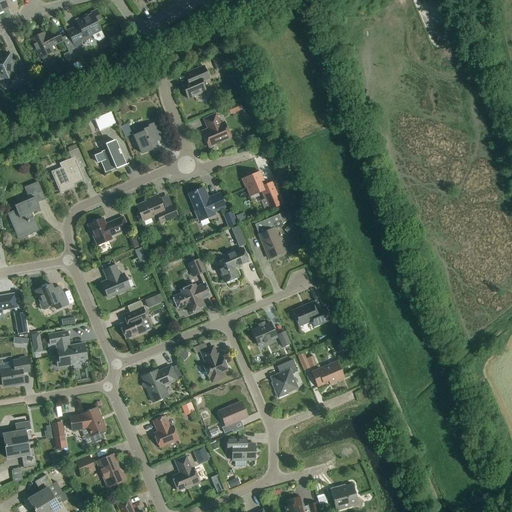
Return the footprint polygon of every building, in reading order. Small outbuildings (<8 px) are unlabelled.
[(91,13),(92,14),(86,17),(86,16),(75,21),(79,29),(68,35),(73,46),(78,44),(93,37),(95,40),(98,42),(104,39),(100,30),(96,23),(101,20),(97,11),(91,13)] [(50,47),(62,42),(56,30),(48,34),(49,36),(46,38),(43,33),(30,40),(39,59),(40,58),(42,60),(46,59),(46,56),(53,52),(50,47)] [(72,45),(66,48),(72,61),(78,58),(72,45)] [(13,73),(13,61),(2,53),(0,54),(0,78),(1,79),(13,73)] [(212,61),(217,72),(226,69),(224,65),(225,64),(222,57),(212,61)] [(184,75),(186,81),(181,83),(188,100),(205,92),(200,80),(208,77),(203,67),(184,75)] [(21,86),(29,101),(41,96),(34,80),(21,86)] [(129,112),(125,102),(118,106),(122,116),(129,112)] [(229,109),(231,113),(243,109),(241,104),(229,109)] [(99,132),(116,125),(110,112),(88,122),(91,128),(96,126),(99,132)] [(208,148),(230,138),(224,123),(220,125),(215,115),(203,120),(208,130),(202,132),(208,148)] [(155,143),(161,140),(154,124),(148,126),(148,128),(143,131),(144,132),(134,136),(142,155),(152,150),(151,147),(156,145),(155,143)] [(116,170),(126,166),(119,150),(116,144),(115,145),(114,141),(105,145),(107,151),(94,156),(98,164),(102,162),(106,172),(115,169),(116,170)] [(67,148),(69,153),(68,153),(71,160),(60,165),(62,169),(52,173),(61,193),(75,187),(73,185),(82,181),(78,170),(85,167),(76,145),(67,148)] [(261,192),(264,199),(260,200),(265,211),(281,204),(272,183),(265,186),(259,172),(241,180),(245,189),(246,188),(250,197),(261,192)] [(36,204),(45,200),(38,182),(24,188),(29,200),(14,206),(16,211),(7,214),(18,240),(28,236),(26,233),(38,228),(32,214),(39,211),(36,204)] [(215,214),(215,212),(225,208),(219,195),(208,200),(203,188),(188,195),(196,212),(194,213),(197,221),(215,214)] [(160,225),(178,217),(173,206),(163,210),(157,196),(150,199),(150,200),(136,207),(142,222),(156,216),(160,225)] [(223,216),(229,229),(238,225),(232,212),(223,216)] [(283,226),(282,224),(287,222),(283,213),(254,225),(259,235),(258,236),(268,260),(284,253),(274,230),(283,226)] [(110,237),(121,232),(128,229),(123,217),(105,225),(103,219),(87,226),(91,235),(92,235),(97,246),(112,240),(110,237)] [(290,224),(284,230),(288,234),(294,228),(290,224)] [(238,227),(231,230),(235,240),(242,237),(238,227)] [(141,249),(135,251),(138,259),(144,256),(141,249)] [(233,268),(248,262),(242,249),(222,258),(223,261),(216,264),(224,283),(237,278),(233,268)] [(187,264),(192,278),(205,273),(199,259),(187,264)] [(108,299),(129,290),(123,274),(119,276),(115,266),(103,271),(107,281),(101,284),(108,299)] [(40,303),(39,306),(41,310),(43,312),(48,310),(49,307),(54,305),(56,310),(67,306),(60,287),(53,290),(51,285),(35,292),(40,303)] [(182,294),(173,298),(178,310),(187,306),(190,313),(204,307),(201,300),(210,297),(204,285),(196,288),(194,285),(180,291),(182,294)] [(163,302),(159,294),(144,301),(147,309),(163,302)] [(0,313),(1,314),(1,311),(17,308),(14,295),(0,297),(0,313)] [(313,327),(330,320),(325,308),(315,312),(312,304),(292,312),(298,327),(311,321),(313,327)] [(151,329),(142,308),(123,316),(126,323),(119,326),(125,340),(138,334),(138,335),(145,332),(145,331),(151,329)] [(14,315),(17,335),(28,333),(24,313),(14,315)] [(258,346),(276,338),(270,323),(252,331),(258,346)] [(290,344),(285,331),(276,335),(282,348),(290,344)] [(73,362),(87,359),(84,344),(68,347),(67,343),(69,342),(67,332),(48,336),(50,346),(56,345),(58,359),(56,359),(57,368),(73,365),(73,362)] [(31,337),(33,347),(41,345),(40,335),(31,337)] [(220,375),(220,374),(227,371),(221,357),(218,359),(213,347),(200,352),(205,364),(203,365),(208,379),(211,378),(212,379),(213,380),(214,381),(215,381),(216,381),(217,381),(218,380),(219,380),(219,379),(220,379),(220,378),(221,377),(221,376),(221,375),(220,375)] [(303,353),(297,356),(304,370),(316,365),(312,356),(305,359),(303,353)] [(22,373),(29,372),(27,358),(19,359),(19,361),(12,362),(14,369),(0,371),(0,374),(2,387),(24,383),(22,373)] [(291,375),(297,372),(292,360),(276,367),(279,374),(270,378),(275,390),(274,391),(278,398),(287,394),(287,393),(297,389),(291,375)] [(330,385),(344,379),(336,362),(311,373),(317,388),(329,383),(330,385)] [(163,386),(176,380),(170,368),(157,373),(156,371),(142,377),(144,383),(142,384),(142,386),(143,388),(144,389),(147,389),(153,403),(167,397),(163,386)] [(181,407),(185,416),(194,412),(190,403),(181,407)] [(233,424),(247,418),(241,403),(219,412),(225,427),(222,428),(224,434),(235,429),(233,424)] [(87,445),(92,443),(104,438),(102,434),(106,432),(106,431),(97,408),(80,415),(80,416),(69,418),(71,432),(80,430),(87,445)] [(159,448),(178,441),(172,427),(169,428),(164,417),(153,422),(157,433),(154,434),(159,448)] [(3,435),(5,447),(27,443),(26,437),(31,436),(28,423),(16,425),(17,433),(3,435)] [(54,439),(64,438),(62,423),(52,425),(54,439)] [(232,461),(254,461),(254,445),(246,445),(246,438),(227,438),(227,451),(232,451),(232,461)] [(209,445),(212,451),(218,448),(215,442),(209,445)] [(27,443),(5,447),(7,459),(21,457),(23,468),(36,466),(33,449),(28,450),(27,443)] [(192,452),(198,465),(209,460),(203,447),(192,452)] [(109,488),(124,481),(114,455),(98,462),(97,465),(106,486),(109,488)] [(89,456),(74,462),(81,478),(95,472),(89,456)] [(180,474),(172,478),(178,491),(186,488),(186,489),(199,484),(199,482),(196,476),(193,469),(191,470),(186,458),(175,463),(180,474)] [(20,467),(12,469),(16,481),(23,479),(20,467)] [(223,490),(217,475),(210,478),(216,493),(223,490)] [(40,493),(28,500),(34,510),(54,499),(62,494),(56,483),(51,485),(45,476),(34,483),(40,493)] [(237,478),(226,482),(229,489),(239,484),(237,478)] [(354,503),(356,500),(352,485),(337,489),(337,487),(330,489),(332,498),(336,511),(350,507),(349,504),(354,503)] [(325,493),(318,495),(320,504),(328,502),(325,493)] [(74,500),(78,507),(84,504),(80,497),(74,500)] [(318,511),(316,503),(308,505),(308,506),(302,508),(299,497),(285,501),(287,507),(284,508),(285,511),(318,511)] [(57,504),(54,499),(34,510),(35,511),(67,511),(61,502),(57,504)] [(140,511),(141,511),(139,511),(132,511),(128,500),(117,504),(119,511),(140,511)]
